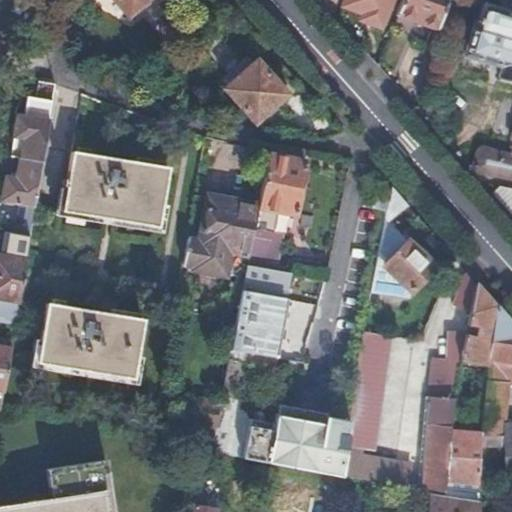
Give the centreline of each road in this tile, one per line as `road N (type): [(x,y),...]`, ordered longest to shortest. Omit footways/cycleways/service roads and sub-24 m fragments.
road 1 (secondary): [(315,49),(511,273)]
road 2 (unknown): [(89,82),(49,233),(57,246),(128,262)]
road 3 (unknown): [(475,232),(415,368),(396,452)]
